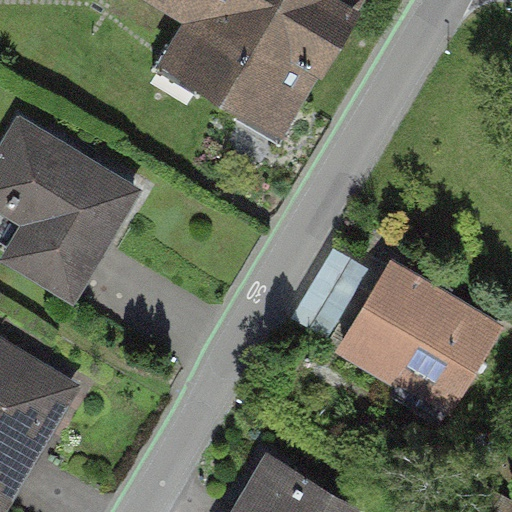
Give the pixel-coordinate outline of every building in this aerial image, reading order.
[(366,0),(196,0),(149,82),(276,155),(366,0)] [(154,0),(186,18),(196,0),(154,0)] [(143,183),(23,113),(0,151),(0,239),(81,287),(143,183)] [(506,324),(393,262),(340,356),(454,419),(506,324)] [(83,380),(0,328),(0,491),(10,498),(83,380)] [(360,511),(364,505),(269,451),(233,511),(360,511)]
